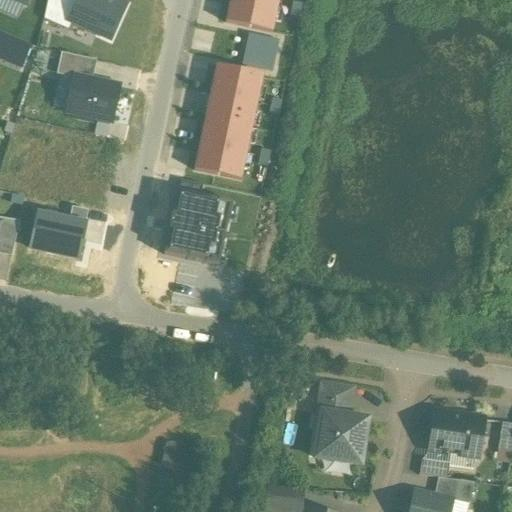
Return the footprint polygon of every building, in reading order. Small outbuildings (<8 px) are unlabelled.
[(68,32),(72,24),(68,23),(77,0),(47,0),(43,21),(68,32)] [(110,41),(126,6),(112,0),(77,0),(68,23),(72,24),(110,41)] [(278,0),(230,0),(225,24),(272,34),(278,0)] [(0,33),(0,59),(21,68),(30,46),(0,33)] [(248,35),(244,51),(275,58),(278,42),(248,35)] [(244,51),(241,66),(271,73),(275,58),(244,51)] [(74,78),(91,82),(96,62),(61,54),(56,76),(73,80),(74,78)] [(262,77),(216,67),(193,172),(240,182),(262,77)] [(91,82),(74,78),(73,80),(66,114),(75,116),(78,120),(87,122),(92,119),(111,123),(119,88),(91,82)] [(216,217),(179,210),(175,231),(172,230),(170,242),(173,243),(169,264),(206,271),(208,258),(211,258),(215,234),(213,233),(216,217)] [(86,224),(35,213),(26,254),(78,265),(86,224)] [(0,219),(0,255),(11,258),(19,222),(0,219)] [(354,389),(321,384),(319,396),(352,401),(354,389)] [(352,401),(319,396),(316,414),(321,414),(321,413),(349,418),(352,401)] [(349,418),(321,413),(321,414),(319,430),(315,429),(313,442),(317,442),(314,459),(360,466),(368,420),(349,418)] [(483,421),(435,414),(430,451),(477,458),(480,439),(488,440),(490,427),(482,426),(483,421)] [(511,424),(501,423),(497,451),(511,453),(511,424)] [(449,464),(421,460),(419,476),(438,479),(447,480),(449,464)] [(447,480),(438,479),(434,497),(453,502),(453,497),(457,482),(447,480)] [(474,484),(457,482),(453,497),(470,501),(474,484)] [(301,490),(271,488),(271,490),(269,490),(267,511),(275,511),(300,511),(303,492),(301,492),(301,490)] [(434,497),(414,493),(409,511),(450,511),(453,502),(434,497)]
